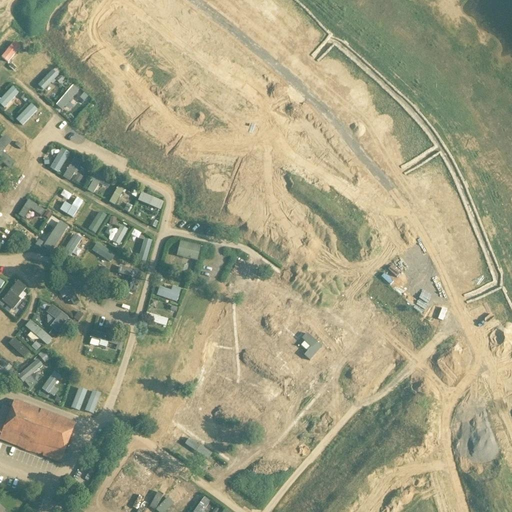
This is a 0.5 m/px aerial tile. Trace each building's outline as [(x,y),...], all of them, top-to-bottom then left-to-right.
[(2,54),(8,61),(26,44),(20,38),(2,54)] [(53,69),(38,85),(44,91),(59,75),(53,69)] [(65,108),(70,112),(75,106),(69,102),(79,90),(72,85),(56,105),(63,110),(65,108)] [(13,86),(0,99),(0,104),(5,109),(20,92),(13,86)] [(51,100),(59,92),(55,88),(47,96),(51,100)] [(21,92),(17,96),(22,101),(26,97),(21,92)] [(86,99),(82,95),(77,100),(82,104),(86,99)] [(32,103),(16,120),(23,126),(38,109),(32,103)] [(0,140),(0,160),(10,170),(16,163),(2,152),(12,142),(4,136),(0,140)] [(93,150),(96,144),(84,138),(80,145),(93,150)] [(63,148),(50,168),(58,173),(71,154),(63,148)] [(75,173),(76,173),(82,162),(74,157),(63,177),(70,181),(75,173)] [(88,191),(95,194),(104,175),(96,172),(88,191)] [(73,180),(79,184),(83,177),(77,174),(73,180)] [(105,176),(100,185),(107,189),(112,180),(105,176)] [(115,206),(126,186),(120,183),(110,203),(115,206)] [(139,200),(161,210),(165,202),(142,192),(139,200)] [(64,203),(60,210),(72,218),(82,202),(77,199),(71,207),(64,203)] [(18,216),(24,220),(30,210),(41,217),(45,211),(28,200),(18,216)] [(47,211),(44,216),(48,219),(52,214),(47,211)] [(100,211),(88,229),(95,234),(107,216),(100,211)] [(41,232),(48,236),(60,219),(54,215),(41,232)] [(111,241),(119,246),(129,230),(121,225),(111,241)] [(71,235),(87,245),(90,239),(75,229),(71,235)] [(138,238),(141,233),(134,230),(131,235),(138,238)] [(280,250),(285,244),(269,230),(264,236),(280,250)] [(140,255),(148,257),(153,241),(145,238),(140,255)] [(177,256),(198,261),(202,246),(181,241),(177,256)] [(97,243),(92,251),(111,263),(116,255),(97,243)] [(287,254),(290,249),(284,245),(281,250),(287,254)] [(312,274),(316,268),(299,256),(295,261),(312,274)] [(34,261),(26,267),(42,288),(50,282),(34,261)] [(392,285),(401,273),(391,265),(382,278),(392,285)] [(102,266),(98,273),(104,276),(108,270),(102,266)] [(141,273),(120,267),(118,274),(131,278),(127,291),(135,293),(141,273)] [(271,274),(261,287),(266,290),(275,277),(271,274)] [(336,295),(341,289),(325,277),(320,282),(336,295)] [(2,301),(13,310),(25,295),(22,293),(26,288),(18,281),(2,301)] [(74,305),(80,302),(71,286),(65,289),(74,305)] [(160,288),(157,296),(178,302),(182,289),(173,286),(172,291),(160,288)] [(128,301),(130,294),(124,292),(121,298),(128,301)] [(360,317),(367,309),(351,295),(344,303),(360,317)] [(271,303),(267,308),(273,313),(268,319),(274,324),(283,313),(271,303)] [(47,318),(47,324),(51,327),(50,327),(53,329),(57,333),(58,331),(59,332),(68,319),(51,305),(46,313),(48,315),(46,317),(47,318)] [(217,325),(223,310),(217,308),(211,323),(217,325)] [(78,312),(73,319),(78,322),(83,315),(78,312)] [(146,312),(144,321),(167,327),(169,319),(146,312)] [(46,346),(52,338),(30,320),(24,329),(46,346)] [(380,329),(395,345),(401,339),(385,323),(380,329)] [(319,335),(340,355),(356,339),(347,329),(336,341),(325,329),(319,335)] [(58,334),(52,330),(49,334),(55,339),(58,334)] [(93,330),(89,344),(98,347),(100,340),(113,344),(115,337),(93,330)] [(144,339),(168,343),(169,335),(146,331),(144,339)] [(185,343),(182,354),(192,357),(199,333),(193,331),(189,344),(185,343)] [(307,333),(302,339),(305,341),(301,346),(307,351),(304,355),(310,361),(323,347),(307,333)] [(65,335),(52,348),(57,354),(70,341),(65,335)] [(200,354),(205,356),(212,339),(206,337),(200,354)] [(41,347),(35,342),(31,347),(36,352),(41,347)] [(297,371),(302,366),(284,350),(280,355),(297,371)] [(366,358),(369,360),(362,367),(370,375),(384,361),(374,351),(366,358)] [(46,353),(40,358),(45,364),(51,359),(46,353)] [(323,376),(338,359),(331,353),(316,370),(323,376)] [(30,377),(42,366),(37,360),(17,377),(23,383),(24,382),(29,388),(36,383),(30,377)] [(0,387),(12,369),(0,361),(0,387)] [(182,363),(176,375),(167,372),(164,379),(181,387),(190,367),(182,363)] [(91,370),(88,380),(104,385),(107,375),(91,370)] [(58,390),(54,387),(61,376),(54,371),(42,389),(54,397),(58,390)] [(311,373),(296,389),(303,396),(318,379),(311,373)] [(280,388),(286,393),(290,387),(275,374),(264,388),(273,396),(280,388)] [(172,396),(177,389),(163,379),(158,386),(172,396)] [(146,409),(153,395),(131,384),(128,391),(144,399),(141,406),(146,409)] [(78,398),(79,393),(70,390),(66,404),(90,412),(93,403),(78,398)] [(285,409),(293,399),(290,396),(282,407),(285,409)] [(332,422),(346,400),(341,396),(326,418),(332,422)] [(46,446),(42,456),(60,463),(75,424),(14,400),(0,437),(0,440),(17,447),(21,436),(46,446)] [(306,419),(300,425),(318,441),(324,434),(306,419)] [(179,437),(183,430),(167,422),(164,429),(179,437)] [(209,459),(213,453),(189,438),(185,445),(209,459)] [(297,457),(307,448),(302,443),(292,452),(297,457)] [(285,467),(290,461),(276,450),(271,456),(285,467)] [(143,456),(138,453),(128,468),(145,480),(158,461),(145,452),(143,456)] [(148,484),(156,490),(170,472),(162,466),(148,484)] [(268,492),(273,487),(253,471),(248,476),(268,492)] [(135,491),(140,485),(123,473),(115,485),(121,489),(124,484),(135,491)] [(168,498),(174,504),(186,491),(180,485),(168,498)] [(141,490),(135,497),(144,505),(150,497),(141,490)] [(193,511),(204,511),(211,501),(204,497),(193,511)]
